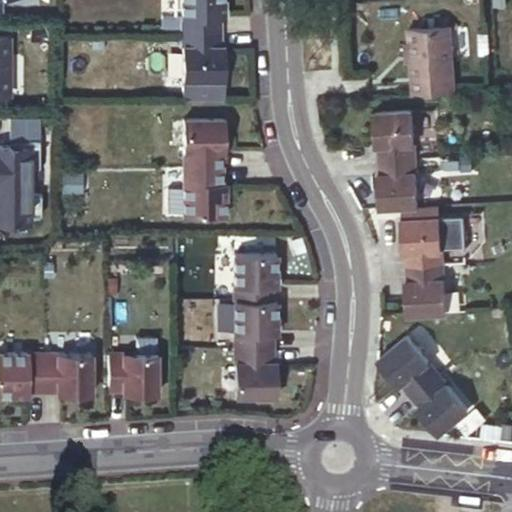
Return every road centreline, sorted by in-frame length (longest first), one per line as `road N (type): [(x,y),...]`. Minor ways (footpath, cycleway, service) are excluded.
road 1 (residential): [(278,0),(297,147),(345,243),(352,310),(341,431)]
road 2 (tertiary): [(314,456),(192,449),(0,460)]
road 3 (tertiary): [(511,474),(364,461)]
